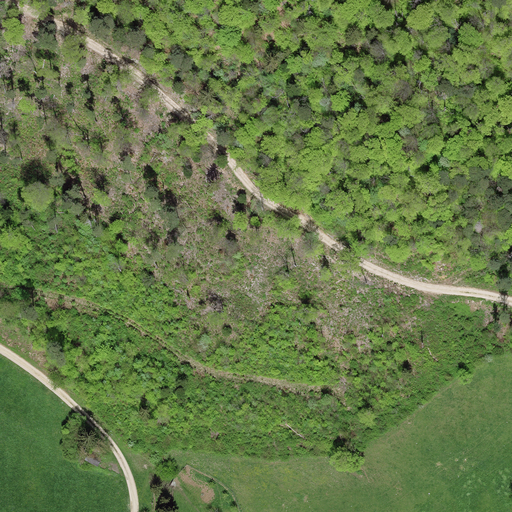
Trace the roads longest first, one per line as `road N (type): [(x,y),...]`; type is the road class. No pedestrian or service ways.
road 1 (track): [(8,0),(112,53),(176,102),(260,198),(328,243),(391,277),(511,300)]
road 2 (track): [(132,511),(128,476),(97,426),(0,350)]
